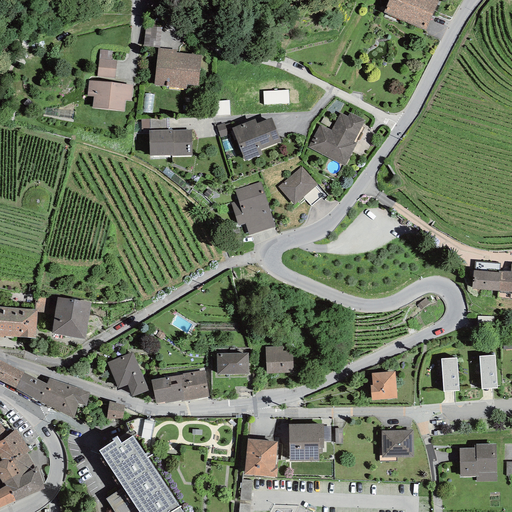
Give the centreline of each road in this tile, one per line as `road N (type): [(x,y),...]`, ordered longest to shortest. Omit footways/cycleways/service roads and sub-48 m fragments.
road 1 (tertiary): [(246,406),(324,383),(455,314),(454,296),(437,284),(363,305),(278,270),(271,252),(336,215),(388,147),(475,0)]
road 2 (residential): [(246,406),(313,415),(511,405)]
road 3 (tertiary): [(0,354),(155,409),(246,406)]
road 4 (tertiary): [(12,511),(48,493),(59,459),(31,411),(0,391)]
